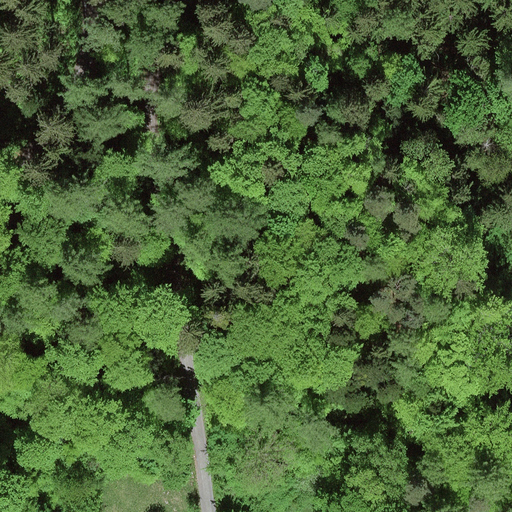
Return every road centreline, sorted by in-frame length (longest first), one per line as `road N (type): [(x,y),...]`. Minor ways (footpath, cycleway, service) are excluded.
road 1 (track): [(209,511),(179,275),(140,170),(175,0)]
road 2 (track): [(112,0),(47,144),(0,276)]
